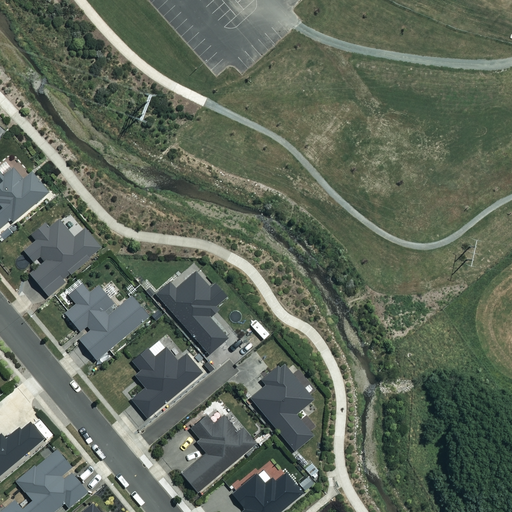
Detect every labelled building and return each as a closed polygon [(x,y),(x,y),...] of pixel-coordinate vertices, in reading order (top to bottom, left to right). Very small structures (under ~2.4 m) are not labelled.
[(4,177),(0,173),(0,227),(9,220),(12,223),(47,192),(30,172),(21,179),(13,169),(4,177)] [(35,241),(23,251),(33,262),(39,257),(43,262),(29,275),(49,297),(64,283),(63,282),(100,249),(83,229),(73,238),(57,220),(48,228),(44,223),(30,236),(35,241)] [(208,288),(194,272),(174,289),(168,283),(154,295),(207,355),(226,338),(208,318),(216,310),(213,307),(224,297),(213,284),(208,288)] [(76,304),(65,314),(80,332),(86,327),(90,331),(79,340),(96,360),(147,317),(130,297),(108,315),(105,311),(113,304),(98,286),(91,292),(84,283),(69,295),(76,304)] [(153,357),(146,348),(130,361),(138,370),(132,375),(144,388),(130,400),(145,418),(200,372),(184,354),(176,362),(164,348),(153,357)] [(312,400),(281,363),(260,380),(264,385),(249,398),(293,451),(311,436),(294,415),(312,400)] [(212,424),(204,414),(188,428),(198,439),(194,442),(204,453),(180,474),(197,493),(254,443),(240,428),(236,432),(222,416),(212,424)] [(0,475),(43,439),(29,422),(19,430),(17,427),(4,438),(0,433),(0,475)] [(67,508),(85,493),(69,473),(64,477),(62,475),(70,468),(55,450),(32,470),(30,468),(14,481),(30,500),(20,509),(13,501),(0,511),(52,511),(63,503),(67,508)] [(271,474),(262,481),(256,473),(230,495),(243,510),(240,511),(278,511),(302,492),(285,472),(276,479),(271,474)] [(101,511),(93,502),(82,511),(101,511)]
